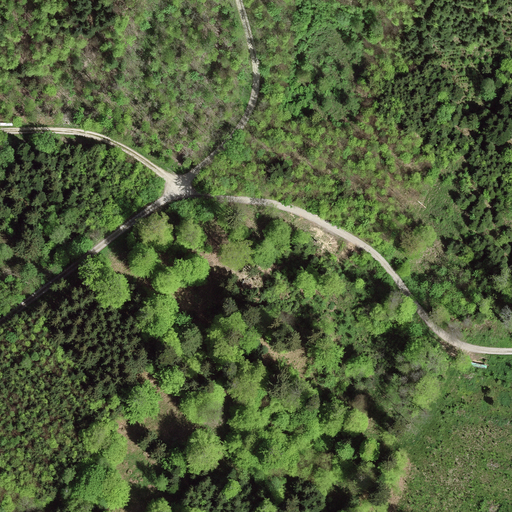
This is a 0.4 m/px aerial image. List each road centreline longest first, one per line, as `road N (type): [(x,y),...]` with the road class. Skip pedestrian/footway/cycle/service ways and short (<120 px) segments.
road 1 (track): [(0,318),(110,248),(176,192),(296,209),(330,224),(375,255),(445,336),(511,351)]
road 2 (track): [(0,131),(99,139),(148,165),(176,192),(248,110),(258,76),(242,0)]
